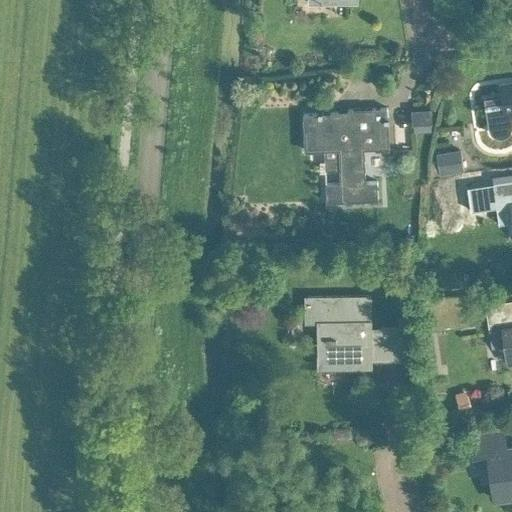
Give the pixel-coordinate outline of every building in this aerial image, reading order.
[(486,98),(491,129),(494,131),(507,130),(510,126),(508,112),(511,111),(511,80),(500,83),(502,96),(486,98)] [(363,149),(388,148),(387,106),(347,108),(347,110),(303,112),(304,149),(325,149),(325,169),(339,168),(340,181),(325,182),(326,200),(377,198),(377,180),(365,180),(363,149)] [(412,122),(432,122),(431,108),(411,109),(412,122)] [(460,148),(436,152),(440,174),(464,170),(460,148)] [(511,179),(493,182),(467,185),(471,208),(496,205),(495,200),(495,195),(509,192),(511,210),(511,179)] [(434,294),(435,326),(478,324),(477,292),(434,294)] [(369,327),(369,294),(306,295),(306,320),(319,319),(319,365),(372,365),(372,358),(407,357),(407,327),(369,327)] [(511,298),(484,303),(490,345),(504,343),(507,361),(511,360),(511,298)] [(467,388),(454,392),(462,414),(474,410),(467,388)] [(511,444),(505,446),(502,426),(468,431),(473,461),(488,458),(494,498),(511,495),(511,444)]
